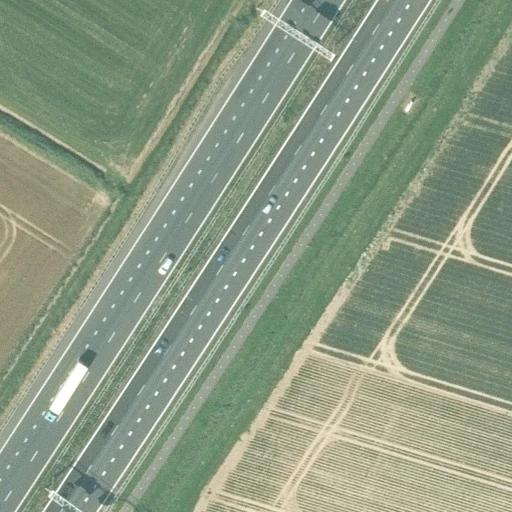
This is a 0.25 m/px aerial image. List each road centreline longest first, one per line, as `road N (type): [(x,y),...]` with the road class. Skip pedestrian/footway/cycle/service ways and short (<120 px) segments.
road 1 (motorway): [(59,511),(394,0)]
road 2 (motorway): [(327,0),(0,510)]
